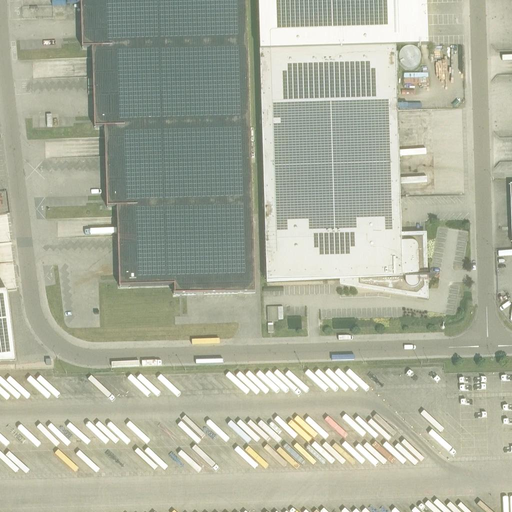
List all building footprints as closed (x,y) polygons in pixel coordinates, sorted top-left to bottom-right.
[(246,0),(80,0),(82,49),(92,48),(95,128),(105,128),(107,208),(117,208),(120,287),(174,286),(175,296),(255,293),(246,0)] [(401,238),(395,48),(428,47),(426,0),(258,0),(266,283),(354,281),(354,285),(418,295),(418,294),(419,293),(419,294),(420,294),(421,294),(422,293),(422,292),(422,291),(423,290),(424,290),(423,237),(401,238)] [(406,49),(405,49),(403,50),(402,51),(401,52),(400,53),(400,54),(399,55),(399,56),(399,57),(398,58),(398,59),(398,60),(398,62),(399,63),(400,64),(400,65),(401,66),(402,67),(403,68),(404,69),(405,69),(406,70),(408,70),(409,70),(411,70),(412,70),(414,69),(415,68),(416,68),(417,67),(418,66),(419,65),(419,64),(420,63),(420,61),(420,60),(420,59),(420,58),(420,57),(420,55),(419,53),(418,52),(417,51),(415,50),(414,49),(412,49),(411,48),(409,48),(408,48),(406,49)] [(0,293),(0,365),(16,365),(7,292),(0,293)] [(277,308),(267,308),(268,322),(278,322),(277,308)] [(93,398),(97,393),(79,377),(75,381),(93,398)] [(156,453),(167,463),(174,469),(177,465),(182,469),(186,464),(164,444),(156,453)]
